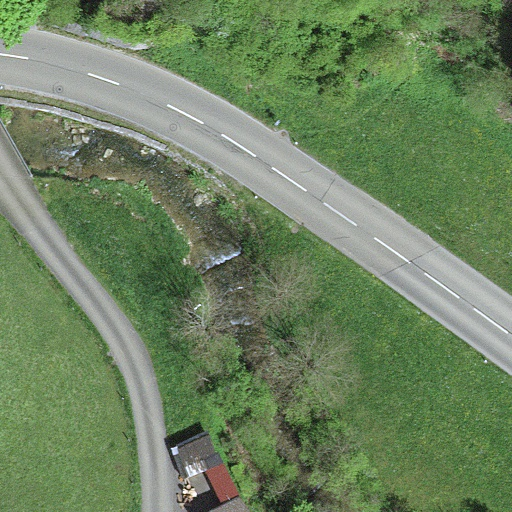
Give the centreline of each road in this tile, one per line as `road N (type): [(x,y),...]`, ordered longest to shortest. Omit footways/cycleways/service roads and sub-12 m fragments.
road 1 (secondary): [(511,336),(285,174),(144,90),(0,55)]
road 2 (unclassified): [(153,511),(151,458),(128,364),(0,167)]
